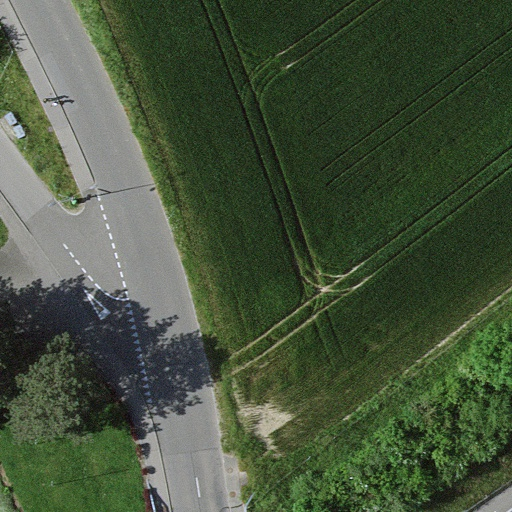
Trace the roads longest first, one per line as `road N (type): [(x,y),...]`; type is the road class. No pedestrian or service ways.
road 1 (residential): [(41,0),(120,172),(159,299)]
road 2 (residential): [(0,156),(93,282),(124,299),(159,299)]
road 3 (residential): [(159,299),(201,511)]
